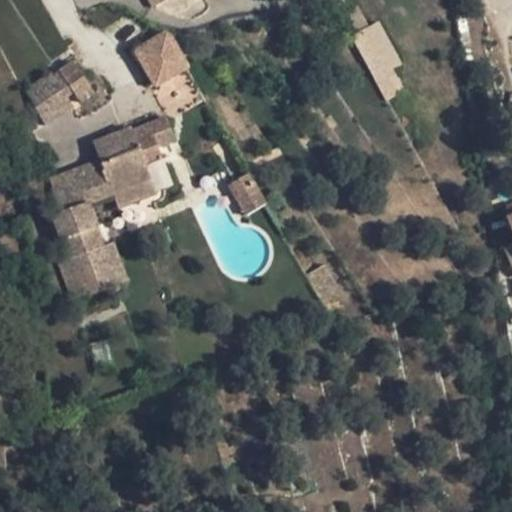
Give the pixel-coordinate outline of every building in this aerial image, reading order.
[(353,33),(381,100),(403,91),(393,67),(399,65),(381,21),(353,33)] [(132,48),(152,87),(190,68),(170,29),(132,48)] [(85,81),(72,62),(58,72),(59,73),(71,90),(85,81)] [(72,107),(66,96),(53,77),(50,73),(25,90),(44,125),(72,107)] [(71,90),(59,73),(53,77),(66,96),(72,92),(71,90)] [(94,94),(85,81),(71,90),(72,92),(80,103),(94,94)] [(59,263),(74,302),(119,285),(104,246),(102,247),(86,205),(112,195),(117,207),(155,193),(145,165),(161,159),(148,125),(93,145),(103,170),(52,189),(60,212),(52,215),(68,259),(59,263)] [(49,180),(52,189),(103,170),(99,161),(49,180)] [(226,186),(244,217),(264,204),(246,175),(226,186)] [(511,204),(501,209),(505,218),(511,215),(511,204)] [(104,246),(119,285),(126,282),(112,243),(104,246)]
